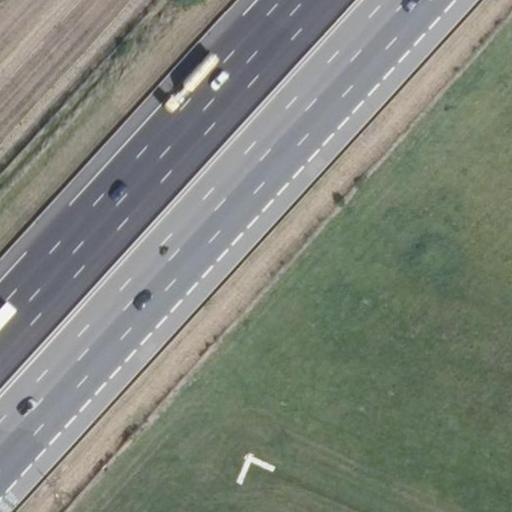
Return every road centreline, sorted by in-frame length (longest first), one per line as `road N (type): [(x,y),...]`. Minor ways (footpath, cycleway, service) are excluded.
road 1 (motorway): [(0,459),(418,0)]
road 2 (motorway): [(304,0),(0,334)]
